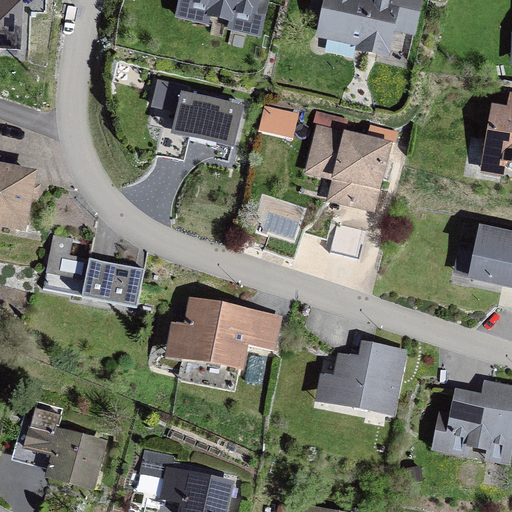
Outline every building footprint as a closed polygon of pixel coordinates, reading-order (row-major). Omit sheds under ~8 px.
[(192,0),(191,4),(212,9),(210,15),(230,20),(232,13),(252,18),(256,0),(192,0)] [(329,0),(322,35),(363,44),(362,48),(385,54),(390,28),(413,33),(420,0),(371,0),(372,2),(363,0),(329,0)] [(0,47),(17,49),(19,6),(0,4),(0,47)] [(191,135),(189,141),(216,147),(217,141),(233,145),(240,112),(184,99),(186,91),(158,85),(153,106),(180,113),(175,132),(191,135)] [(511,104),(511,113),(496,110),(488,157),(505,160),(505,163),(508,169),(511,169),(511,104)] [(319,131),(314,152),(329,156),(324,175),(336,178),(331,201),(372,211),(387,148),(319,131)] [(0,170),(0,226),(22,230),(32,176),(0,170)] [(337,224),(330,254),(359,261),(366,232),(337,224)] [(511,238),(482,232),(472,278),(502,285),(498,307),(511,310),(511,238)] [(53,235),(50,254),(70,257),(73,239),(53,235)] [(89,260),(82,300),(137,311),(145,271),(89,260)] [(193,305),(183,357),(239,368),(244,346),(273,351),(279,322),(193,305)] [(342,359),(333,401),(351,404),(354,409),(366,411),(371,408),(390,412),(398,372),(402,373),(405,354),(372,348),(369,364),(342,359)] [(458,395),(450,437),(470,441),(469,446),(488,450),(489,445),(509,449),(511,432),(511,389),(490,386),(487,401),(458,395)] [(102,446),(55,434),(56,426),(59,427),(61,417),(26,407),(14,452),(54,462),(50,477),(91,488),(102,446)] [(168,478),(163,501),(183,505),(181,511),(225,511),(231,487),(170,474),(174,457),(145,450),(140,472),(168,478)] [(132,493),(128,511),(144,511),(148,497),(132,493)]
